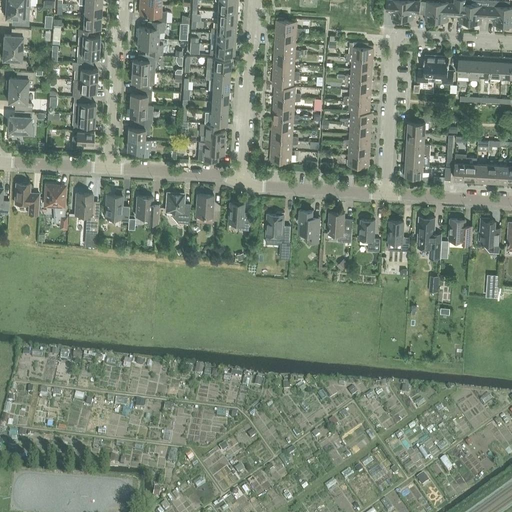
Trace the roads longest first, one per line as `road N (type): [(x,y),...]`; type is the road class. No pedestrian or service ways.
road 1 (residential): [(387,195),(396,34),(511,42)]
road 2 (residential): [(241,179),(254,0)]
road 3 (residential): [(112,170),(125,0)]
road 4 (residential): [(387,195),(241,179)]
road 5 (residential): [(241,179),(112,170)]
road 6 (track): [(392,102),(438,101),(483,127),(511,120)]
road 7 (residential): [(511,203),(387,195)]
